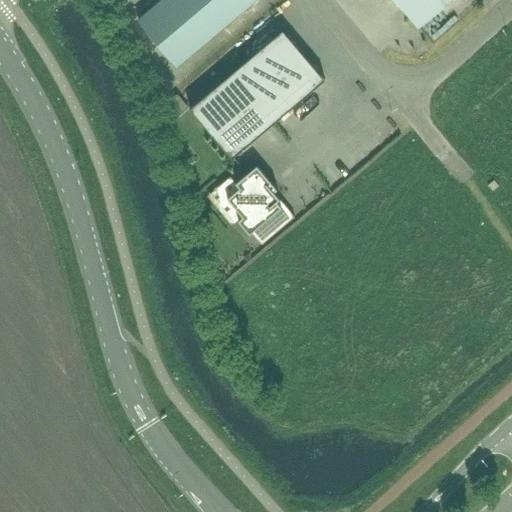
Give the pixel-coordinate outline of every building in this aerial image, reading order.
[(177,66),(254,0),(159,0),(137,19),(177,66)] [(396,0),(417,25),(446,0),(396,0)] [(324,78),(282,29),(189,107),(231,157),(324,78)] [(511,75),(475,107),(484,118),(511,94),(511,75)] [(511,109),(488,130),(511,159),(511,109)] [(260,242),(261,244),(294,216),(279,198),(273,191),(276,188),(256,164),(235,182),(239,186),(226,197),(242,215),(237,219),(249,233),(253,229),(263,240),(260,242)]
